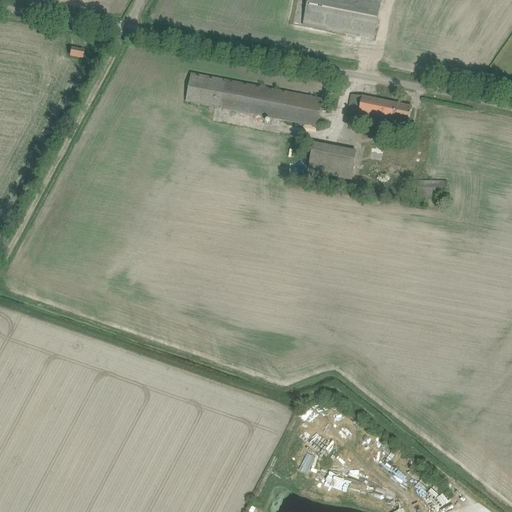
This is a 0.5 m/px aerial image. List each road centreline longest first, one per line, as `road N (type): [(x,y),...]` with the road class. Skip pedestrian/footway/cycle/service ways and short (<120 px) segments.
road 1 (unclassified): [(511,109),(126,31)]
road 2 (track): [(0,264),(126,31)]
road 3 (unclassified): [(126,31),(0,10)]
